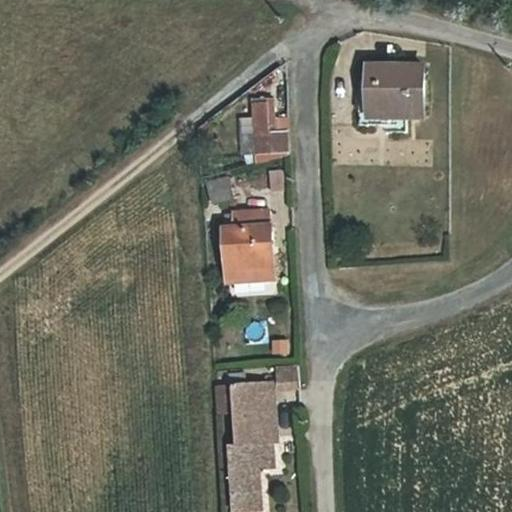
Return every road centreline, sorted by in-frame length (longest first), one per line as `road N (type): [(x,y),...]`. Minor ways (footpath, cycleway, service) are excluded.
road 1 (residential): [(0,279),(307,35)]
road 2 (residential): [(307,35),(319,330)]
road 3 (residential): [(511,46),(340,11),(307,35)]
road 4 (residential): [(511,278),(447,306),(319,330)]
road 5 (residential): [(319,330),(325,511)]
